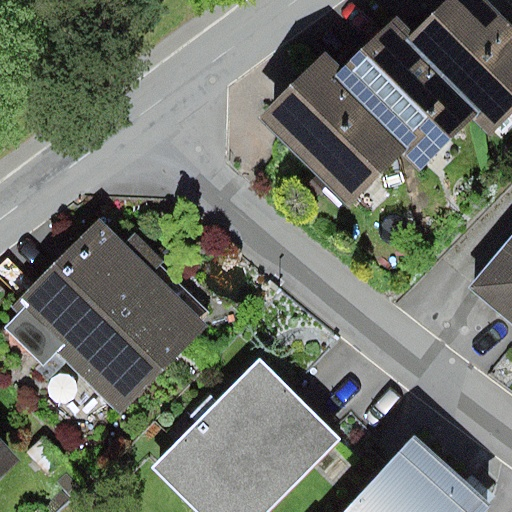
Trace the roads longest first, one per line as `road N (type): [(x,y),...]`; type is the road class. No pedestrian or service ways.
road 1 (residential): [(511,413),(236,196),(148,110)]
road 2 (residential): [(148,110),(297,0)]
road 3 (residential): [(0,219),(148,110)]
